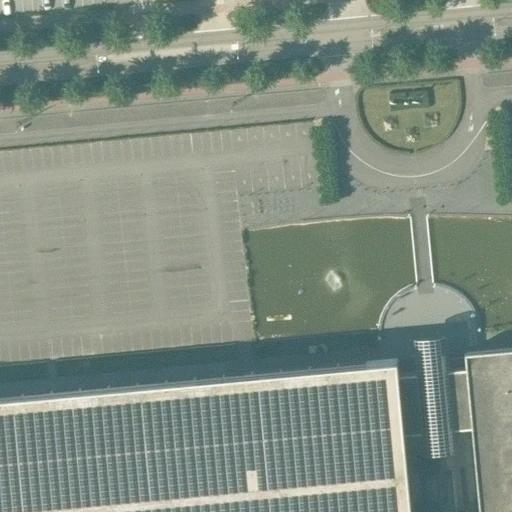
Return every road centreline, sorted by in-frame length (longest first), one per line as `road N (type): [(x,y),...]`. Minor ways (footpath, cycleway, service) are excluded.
road 1 (unclassified): [(0,79),(511,30)]
road 2 (unclassified): [(511,10),(0,57)]
